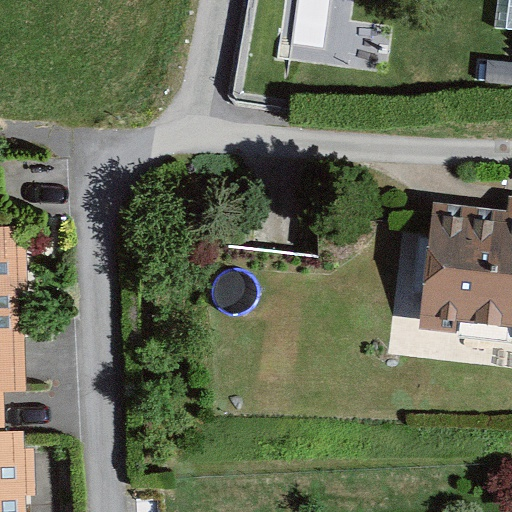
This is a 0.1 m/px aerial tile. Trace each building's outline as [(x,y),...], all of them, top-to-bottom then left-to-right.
[(511,63),(488,62),(486,86),(511,87),(511,63)] [(511,216),(435,209),(423,329),(511,337),(511,216)] [(13,238),(0,238),(0,338),(15,338),(13,238)] [(0,440),(3,440),(2,390),(16,389),(15,338),(0,338),(0,440)] [(0,440),(0,511),(19,511),(18,440),(3,440),(0,440)]
